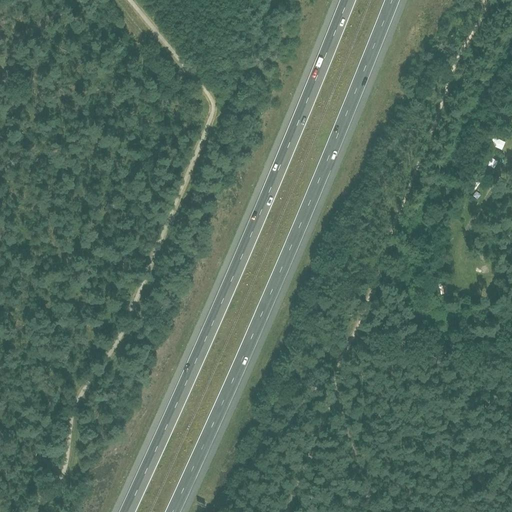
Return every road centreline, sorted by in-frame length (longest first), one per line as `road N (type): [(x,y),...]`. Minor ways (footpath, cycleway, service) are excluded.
road 1 (track): [(42,511),(65,483),(78,415),(126,335),(212,130),(111,0)]
road 2 (motorway): [(347,0),(126,511)]
road 3 (motorway): [(171,511),(391,0)]
road 4 (track): [(496,335),(345,343),(333,390),(371,511)]
